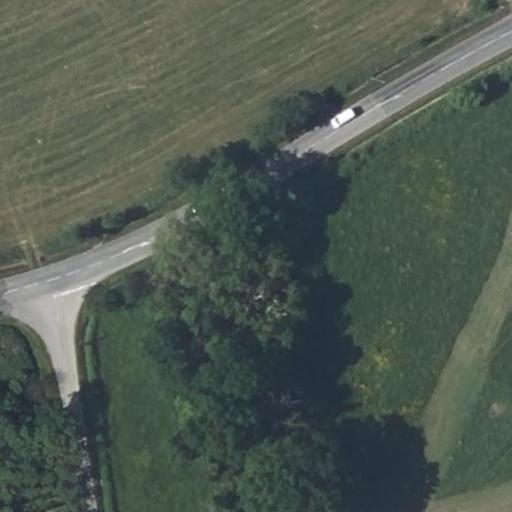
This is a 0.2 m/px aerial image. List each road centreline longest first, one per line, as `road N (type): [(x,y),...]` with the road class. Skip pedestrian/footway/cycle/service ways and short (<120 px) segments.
road 1 (tertiary): [(47,279),(196,214),(511,29)]
road 2 (unclassified): [(47,279),(94,511)]
